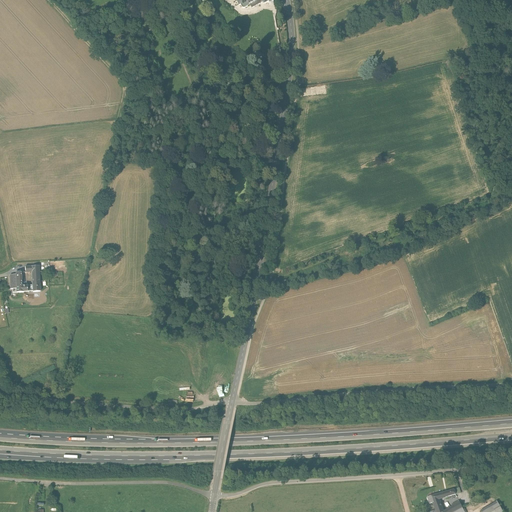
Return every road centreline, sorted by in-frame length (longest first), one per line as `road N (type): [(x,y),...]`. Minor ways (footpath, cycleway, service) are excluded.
road 1 (tertiary): [(211,511),(287,88),(286,0)]
road 2 (motorway): [(0,450),(239,454),(511,436)]
road 3 (motorway): [(511,422),(217,440),(0,435)]
road 4 (track): [(259,265),(270,278),(282,277),(489,198)]
road 5 (track): [(232,401),(166,410),(0,394)]
road 6 (track): [(47,0),(121,81),(116,115)]
